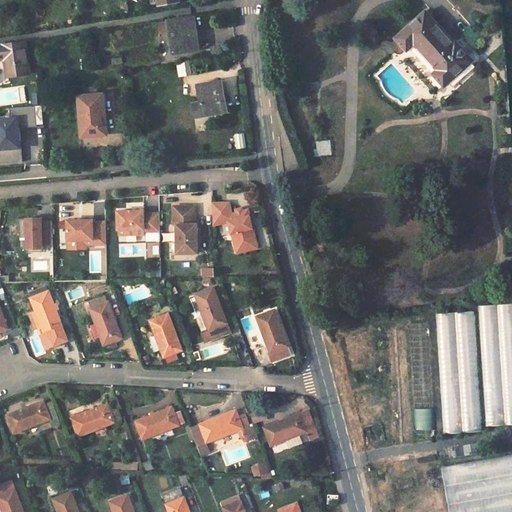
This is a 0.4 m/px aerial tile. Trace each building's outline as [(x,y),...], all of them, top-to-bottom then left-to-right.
[(426,9),(396,37),(408,50),(415,44),(437,69),(433,73),(444,86),(474,60),(457,40),(455,42),(426,9)] [(158,23),(160,33),(168,32),(167,22),(158,23)] [(196,22),(171,24),(173,54),(198,52),(196,22)] [(26,41),(0,43),(0,59),(7,59),(10,76),(31,74),(26,41)] [(193,61),(182,62),(184,76),(195,75),(193,61)] [(220,83),(197,86),(201,117),(224,114),(220,83)] [(99,85),(86,86),(87,95),(79,96),(82,138),(108,135),(105,94),(99,94),(99,85)] [(12,107),(12,118),(0,119),(0,130),(2,130),(3,147),(0,147),(0,162),(24,161),(22,127),(47,126),(46,104),(12,107)] [(511,132),(511,118),(497,119),(499,146),(511,145),(511,132)] [(234,135),(237,150),(247,148),(244,133),(234,135)] [(316,141),(317,156),(331,155),(331,141),(316,141)] [(290,170),(283,173),(284,177),(292,174),(302,171),(301,167),(290,170)] [(230,203),(213,204),(214,226),(229,222),(236,251),(244,249),(244,252),(258,249),(249,210),(243,212),(237,213),(232,214),(230,203)] [(196,206),(175,207),(175,226),(178,226),(179,254),(200,253),(198,224),(197,225),(196,206)] [(145,211),(118,212),(119,231),(145,230),(145,233),(160,232),(160,214),(145,214),(145,211)] [(38,220),(28,220),(30,251),(45,250),(45,246),(55,246),(53,222),(43,223),(38,223),(38,220)] [(94,221),(69,222),(70,242),(95,241),(95,246),(108,245),(107,223),(95,224),(94,221)] [(161,268),(146,269),(146,278),(161,277),(161,268)] [(32,299),(49,341),(58,338),(61,345),(70,342),(64,327),(51,293),(49,293),(47,289),(33,294),(35,298),(32,299)] [(215,289),(198,295),(215,337),(227,334),(233,331),(230,325),(215,289)] [(126,294),(128,303),(141,299),(138,291),(126,294)] [(0,303),(0,340),(7,338),(5,332),(11,330),(0,303)] [(109,303),(92,309),(109,352),(121,347),(118,341),(123,339),(109,303)] [(486,427),(511,425),(511,303),(478,306),(486,427)] [(278,308),(260,315),(279,361),(298,354),(295,344),(293,344),(278,308)] [(475,311),(435,314),(443,434),(482,432),(475,311)] [(169,315),(151,322),(169,365),(180,360),(178,354),(184,351),(169,315)] [(58,338),(49,341),(47,342),(49,349),(61,345),(58,338)] [(42,394),(7,407),(14,425),(55,410),(50,397),(44,400),(42,394)] [(107,397),(71,412),(78,429),(120,412),(116,400),(108,402),(107,397)] [(170,400),(136,414),(143,432),(184,414),(180,402),(172,405),(170,400)] [(236,403),(201,417),(208,435),(242,421),(248,432),(257,428),(254,419),(253,416),(249,419),(244,406),(238,408),(236,403)] [(264,406),(251,410),(253,416),(254,419),(267,414),(264,406)] [(301,407),(265,421),(273,439),(313,422),(308,410),(303,412),(301,407)] [(433,433),(432,408),(413,409),(415,434),(433,433)] [(201,417),(191,421),(198,439),(208,435),(201,417)] [(478,443),(448,448),(450,458),(479,453),(478,443)] [(449,511),(511,511),(511,455),(442,466),(449,511)] [(145,471),(154,469),(152,460),(143,463),(145,471)] [(113,470),(138,469),(137,462),(113,463),(113,470)] [(268,462),(251,465),(254,479),(270,477),(268,462)] [(26,511),(12,477),(0,481),(0,495),(6,511),(26,511)] [(406,511),(427,511),(438,510),(444,509),(439,486),(433,488),(432,487),(431,481),(401,488),(406,511)] [(245,511),(234,491),(218,498),(225,511),(245,511)] [(81,511),(73,492),(55,499),(60,511),(81,511)] [(341,494),(330,492),(328,502),(340,503),(341,494)] [(135,511),(128,493),(111,501),(115,511),(135,511)] [(191,511),(185,498),(167,505),(170,511),(191,511)] [(302,511),(298,503),(281,510),(282,511),(302,511)]
